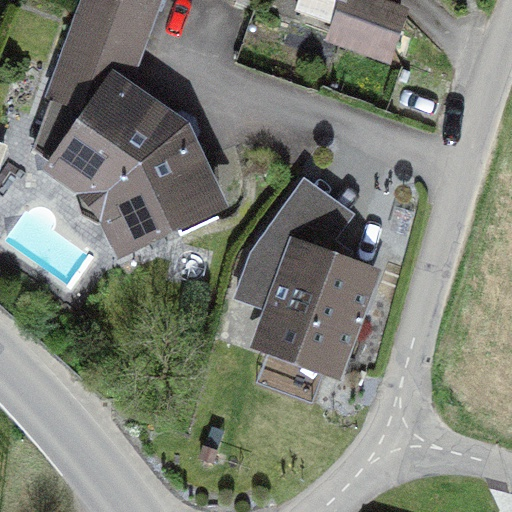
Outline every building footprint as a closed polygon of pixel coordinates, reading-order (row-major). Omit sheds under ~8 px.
[(85,0),(77,24),(146,47),(160,8),(138,0),(85,0)] [(386,53),(400,13),(363,0),(340,0),(329,32),(386,53)] [(146,47),(77,24),(48,108),(74,118),(34,182),(83,220),(106,272),(216,219),(186,139),(128,98),(146,47)] [(286,254),(314,265),(344,227),(299,193),(255,259),(236,313),(261,323),(286,254)] [(330,392),(369,285),(314,265),(286,254),(261,323),(247,361),(330,392)]
